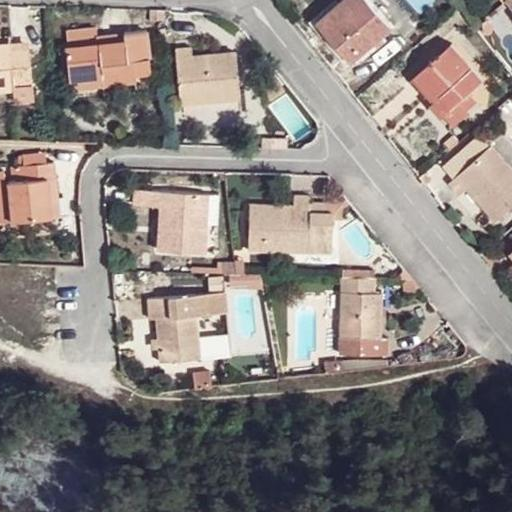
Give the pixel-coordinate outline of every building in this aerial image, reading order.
[(338,0),(321,0),(310,10),(320,21),(318,24),(350,63),(391,29),(366,0),(344,0),(343,1),(342,1),(340,2),(338,0)] [(150,21),(159,22),(158,9),(151,9),(150,21)] [(99,45),(98,37),(97,29),(68,32),(70,47),(67,48),(70,79),(103,76),(104,86),(136,83),(136,76),(152,74),(147,31),(124,33),(125,42),(99,45)] [(124,33),(98,37),(99,45),(125,42),(124,33)] [(451,45),(416,76),(437,99),(432,104),(443,117),(457,104),(463,109),(476,98),(470,91),(482,81),(451,45)] [(0,92),(14,90),(14,87),(33,84),(30,47),(0,49),(0,92)] [(192,47),(175,49),(180,103),(240,97),(236,53),(220,54),(219,58),(193,61),(192,47)] [(103,76),(70,79),(71,89),(104,86),(103,76)] [(437,99),(416,76),(411,81),(432,104),(437,99)] [(511,168),(491,146),(450,183),(460,195),(468,187),(487,208),(485,210),(496,221),(511,207),(511,168)] [(48,200),(60,198),(56,163),(14,168),(14,181),(10,182),(14,222),(51,218),(48,200)] [(208,194),(151,190),(150,207),(163,207),(162,234),(158,234),(158,251),(204,252),(208,194)] [(293,205),(249,204),(248,250),(334,251),(335,213),(326,213),(326,204),(310,203),(310,197),(293,196),(293,205)] [(62,216),(60,198),(48,200),(51,218),(62,216)] [(377,278),(342,277),(339,349),(389,350),(389,338),(382,337),(383,293),(377,293),(377,278)] [(178,296),(144,298),(145,320),(152,319),(156,362),(198,358),(195,318),(227,316),(225,294),(178,297),(178,296)]
